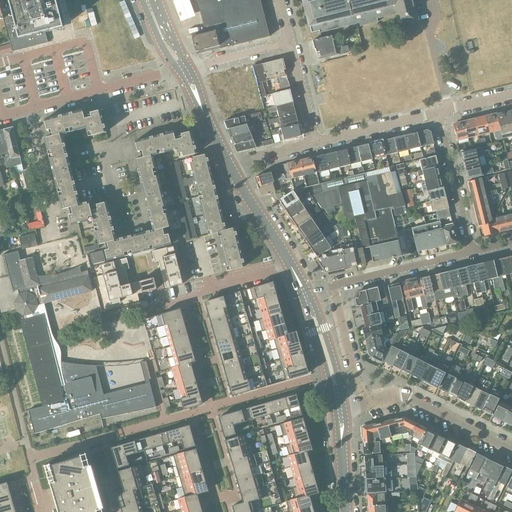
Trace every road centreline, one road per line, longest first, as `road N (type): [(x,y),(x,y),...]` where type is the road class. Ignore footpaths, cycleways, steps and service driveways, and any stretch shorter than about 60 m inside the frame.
road 1 (residential): [(327,373),(29,458),(34,477)]
road 2 (residential): [(511,448),(402,394),(361,404)]
road 3 (residential): [(290,264),(144,312)]
road 4 (residential): [(471,252),(437,113)]
road 5 (residential): [(28,108),(54,209),(46,211),(53,240)]
road 6 (residential): [(333,286),(471,252)]
road 7 (residential): [(115,204),(104,158),(118,155),(98,90)]
road 8 (residential): [(314,143),(437,113)]
road 9 (residential): [(361,404),(333,286)]
